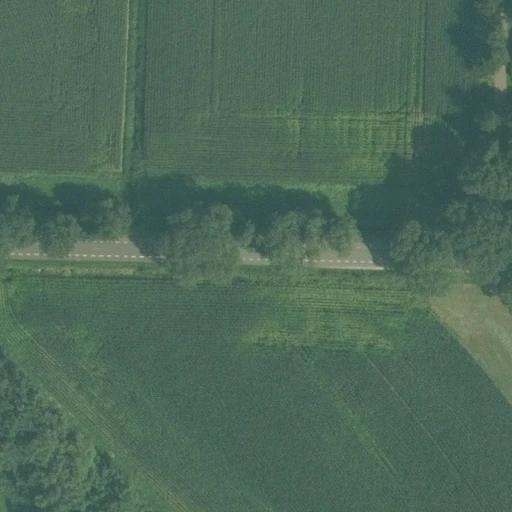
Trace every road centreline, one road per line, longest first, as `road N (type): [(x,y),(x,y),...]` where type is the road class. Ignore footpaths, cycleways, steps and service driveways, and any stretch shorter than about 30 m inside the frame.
road 1 (secondary): [(0,249),(511,260)]
road 2 (unclassified): [(101,511),(0,415)]
